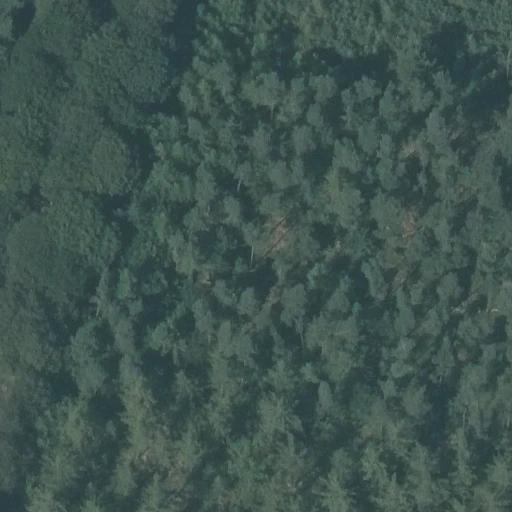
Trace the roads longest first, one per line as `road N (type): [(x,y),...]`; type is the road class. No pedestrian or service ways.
road 1 (track): [(115,0),(0,312)]
road 2 (track): [(0,252),(78,0)]
